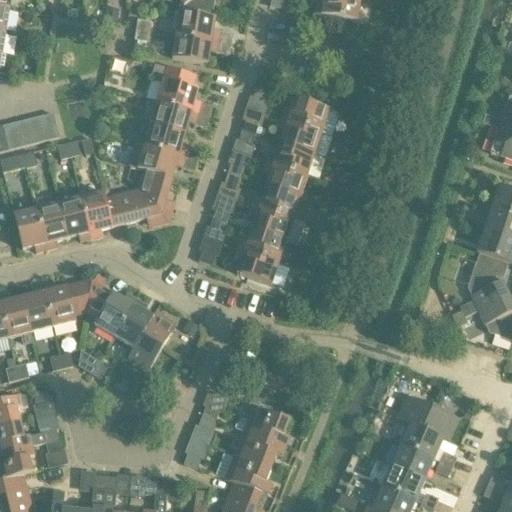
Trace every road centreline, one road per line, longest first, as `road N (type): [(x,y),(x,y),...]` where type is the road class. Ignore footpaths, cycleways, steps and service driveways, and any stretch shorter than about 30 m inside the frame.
road 1 (residential): [(169,293),(253,50),(261,0)]
road 2 (residential): [(63,375),(85,450),(148,460),(202,377),(222,319)]
road 3 (residential): [(511,394),(463,385),(359,345),(222,319)]
road 4 (residential): [(169,293),(101,256),(0,279)]
road 5 (residential): [(460,511),(511,398)]
